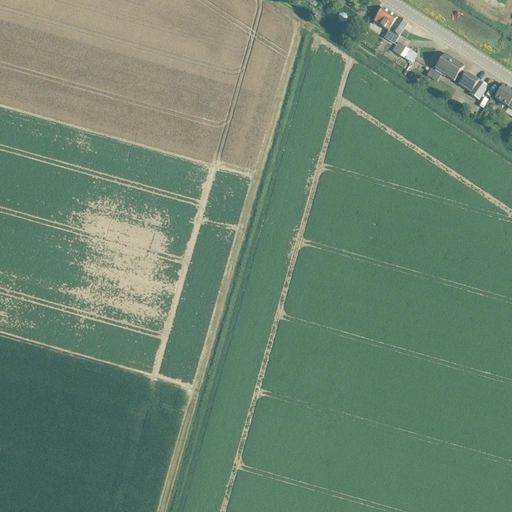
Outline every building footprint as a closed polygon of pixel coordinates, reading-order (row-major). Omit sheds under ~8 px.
[(395,45),(408,24),(383,9),(374,23),(389,32),(385,39),(395,45)] [(351,23),(355,16),(348,12),(343,19),(351,23)] [(413,64),(418,56),(399,43),(393,52),(413,64)] [(459,66),(454,63),(455,61),(446,55),(436,70),(455,82),(464,67),(460,64),(459,66)] [(472,93),(479,81),(467,74),(460,86),(472,93)] [(472,93),(470,95),(479,101),(488,87),(479,81),(472,93)] [(511,110),(511,91),(504,87),(496,100),(511,110)]
